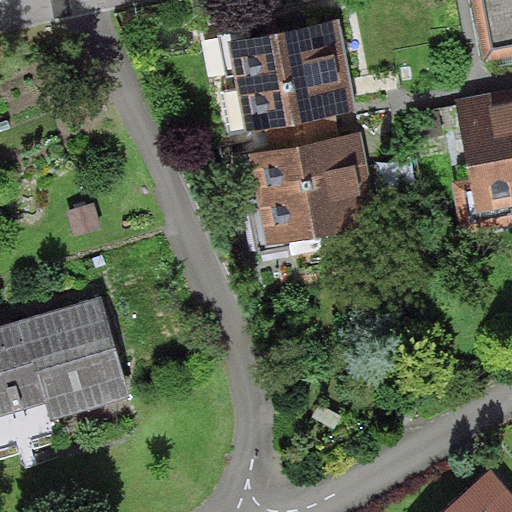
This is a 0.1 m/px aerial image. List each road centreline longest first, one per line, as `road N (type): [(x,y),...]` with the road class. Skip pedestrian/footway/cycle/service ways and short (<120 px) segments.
road 1 (residential): [(250,511),(252,396),(105,31),(76,0)]
road 2 (residential): [(511,393),(289,511)]
